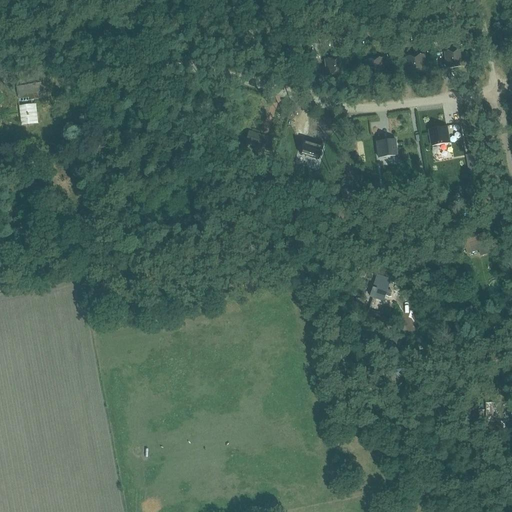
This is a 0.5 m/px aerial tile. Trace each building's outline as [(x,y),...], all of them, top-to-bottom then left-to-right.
[(266,41),(284,40),(284,38),(286,38),(285,23),(266,24),(266,41)] [(448,69),(465,67),(463,50),(445,52),(448,69)] [(409,74),(427,72),(425,55),(407,58),(409,74)] [(368,77),(386,75),(384,59),(376,60),(375,56),(372,57),(372,60),(366,61),(368,77)] [(335,76),(344,74),(342,58),(325,61),(326,71),(334,70),(335,76)] [(45,83),(35,85),(38,99),(48,98),(45,83)] [(35,85),(17,88),(19,99),(30,98),(30,101),(38,99),(35,85)] [(36,104),(19,106),(21,126),(38,124),(36,104)] [(447,127),(430,130),(433,147),(449,144),(447,127)] [(398,156),(396,140),(377,142),(379,159),(398,156)] [(303,144),(300,155),(317,160),(320,149),(303,144)] [(468,170),(476,169),(474,154),(465,156),(468,170)] [(379,184),(369,185),(370,192),(380,191),(379,184)] [(193,195),(199,212),(209,208),(203,192),(193,195)] [(450,245),(454,254),(466,250),(468,255),(479,251),(481,257),(492,253),(485,233),(456,243),(455,238),(446,241),(447,246),(450,245)] [(378,275),(370,298),(385,303),(392,280),(378,275)]
